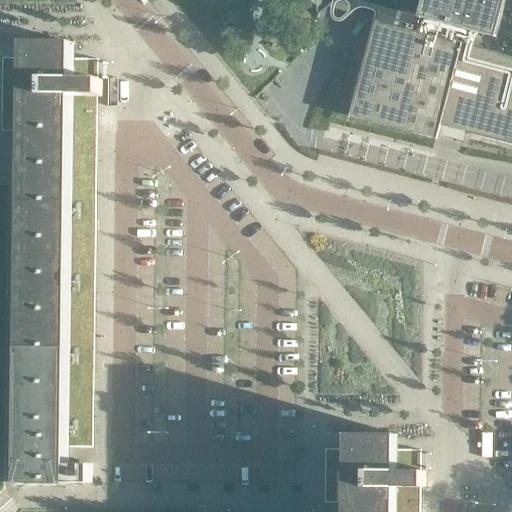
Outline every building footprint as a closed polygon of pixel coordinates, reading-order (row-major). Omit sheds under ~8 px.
[(511,0),(371,0),(369,9),(372,10),(373,10),(374,11),(375,12),(375,13),(376,13),(376,14),(376,15),(376,16),(376,17),(375,21),(353,102),(349,117),(437,140),(441,125),(443,126),(466,132),(511,144),(511,56),(500,54),(511,7),(511,0)] [(93,448),(97,133),(98,97),(102,97),(102,80),(98,80),(98,59),(75,59),(75,43),(26,43),(25,58),(2,58),(2,112),(36,112),(36,148),(24,147),(20,484),(69,484),(69,483),(93,483),(93,465),(69,464),(70,448),(93,448)] [(36,148),(36,112),(2,112),(1,131),(17,131),(17,147),(24,147),(36,148)] [(398,450),(398,437),(398,434),(349,434),(348,449),(398,450)] [(420,511),(421,487),(425,488),(425,471),(421,471),(421,450),(398,450),(348,449),(326,449),(325,503),(348,503),(347,511),(420,511)]
